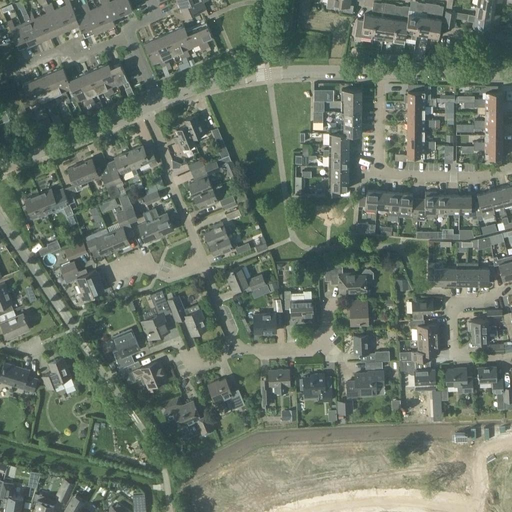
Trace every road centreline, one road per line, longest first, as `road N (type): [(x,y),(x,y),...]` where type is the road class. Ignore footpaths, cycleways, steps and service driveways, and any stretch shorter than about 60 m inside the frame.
road 1 (residential): [(169,511),(159,458),(0,218)]
road 2 (residential): [(511,165),(475,177),(378,170),(380,73)]
road 3 (residential): [(380,73),(248,77),(157,102)]
road 4 (residential): [(511,290),(451,301),(454,354),(511,354)]
road 5 (residential): [(465,511),(370,501),(300,511)]
road 6 (residential): [(202,264),(145,108)]
road 7 (residential): [(145,108),(0,170)]
road 8 (residential): [(130,36),(72,60),(58,51),(7,70),(0,60)]
road 9 (residential): [(511,76),(380,73)]
